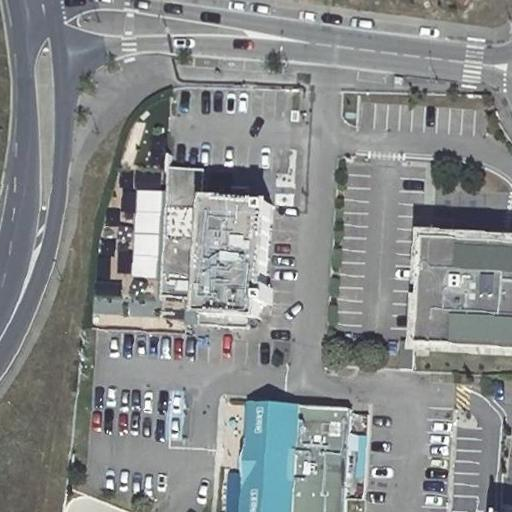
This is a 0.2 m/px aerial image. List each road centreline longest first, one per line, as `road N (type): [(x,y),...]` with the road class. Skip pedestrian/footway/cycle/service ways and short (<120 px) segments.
road 1 (secondary): [(0,349),(47,248),(65,109)]
road 2 (secondary): [(21,45),(26,154),(0,286)]
road 3 (unclassified): [(114,48),(326,44)]
road 4 (unclassified): [(326,44),(244,18),(123,0)]
road 5 (unclassified): [(326,44),(511,68)]
